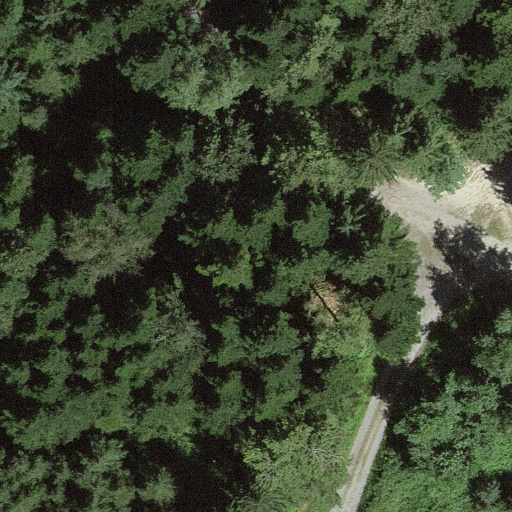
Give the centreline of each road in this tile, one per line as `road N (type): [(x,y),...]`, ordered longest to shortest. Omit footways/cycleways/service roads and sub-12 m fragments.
road 1 (track): [(176,0),(453,258),(511,272)]
road 2 (track): [(332,511),(347,457),(511,140)]
